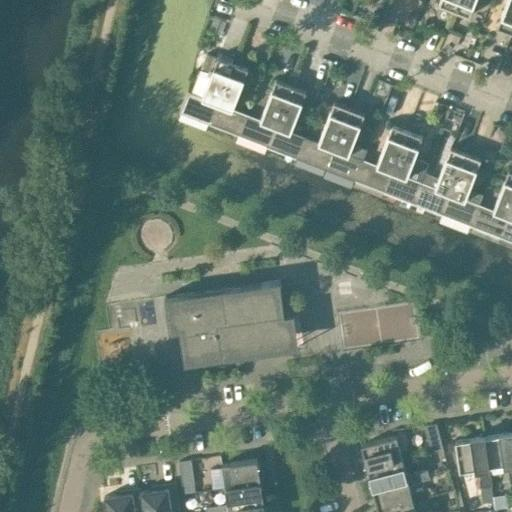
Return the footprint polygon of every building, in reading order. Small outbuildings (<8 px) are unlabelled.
[(440,0),(439,4),(454,10),(458,0),(440,0)] [(458,0),(454,10),(469,16),(475,0),(458,0)] [(511,0),(507,0),(497,26),(511,32),(511,0)] [(207,53),(201,69),(211,73),(218,57),(207,53)] [(180,112),(209,123),(233,62),(218,56),(218,57),(211,73),(202,96),(188,91),(180,112)] [(209,123),(238,135),(247,113),(233,108),(248,68),(233,62),(209,123)] [(238,135),(267,146),(291,85),(276,79),(261,119),(247,113),(238,135)] [(267,146),(296,157),(305,136),(291,130),(306,90),(291,85),(267,146)] [(296,157),(326,168),(349,107),(334,101),(319,141),(305,136),(296,157)] [(355,180),(363,158),(367,149),(353,143),(365,113),(349,107),(326,168),(355,180)] [(355,180),(384,191),(408,130),(392,124),(377,164),(363,158),(355,180)] [(408,130),(384,191),(413,202),(425,171),(428,162),(415,157),(423,136),(408,130)] [(413,202),(442,214),(466,152),(451,146),(439,176),(425,171),(413,202)] [(471,225),(479,204),(483,194),(469,188),(481,158),(466,152),(442,214),(471,225)] [(471,225),(500,236),(511,205),(511,170),(509,169),(493,209),(479,204),(471,225)] [(511,205),(500,236),(511,240),(511,205)] [(180,329),(185,363),(262,352),(257,318),(285,314),(280,279),(165,296),(170,331),(180,329)] [(424,425),(431,451),(443,448),(436,423),(424,425)] [(489,466),(507,464),(510,483),(511,482),(511,432),(484,436),(489,466)] [(361,444),(367,467),(402,458),(396,435),(361,444)] [(479,468),(482,487),(492,486),(489,466),(484,436),(455,441),(459,471),(479,468)] [(367,467),(373,488),(408,479),(409,484),(419,481),(417,472),(406,474),(402,458),(367,467)] [(179,461),(182,484),(195,483),(191,459),(179,461)] [(225,487),(261,482),(257,459),(222,464),(225,487)] [(417,472),(419,481),(428,479),(430,479),(427,469),(426,469),(417,472)] [(373,488),(378,509),(413,500),(409,484),(408,479),(373,488)] [(143,511),(180,511),(176,481),(152,485),(153,489),(141,490),(143,511)] [(228,508),(264,503),(261,482),(225,487),(228,504),(228,508)] [(104,496),(106,511),(143,511),(141,490),(141,486),(116,490),(117,494),(104,496)] [(378,509),(378,511),(415,511),(413,500),(378,509)] [(265,511),(264,503),(228,508),(228,504),(217,505),(218,511),(265,511)]
